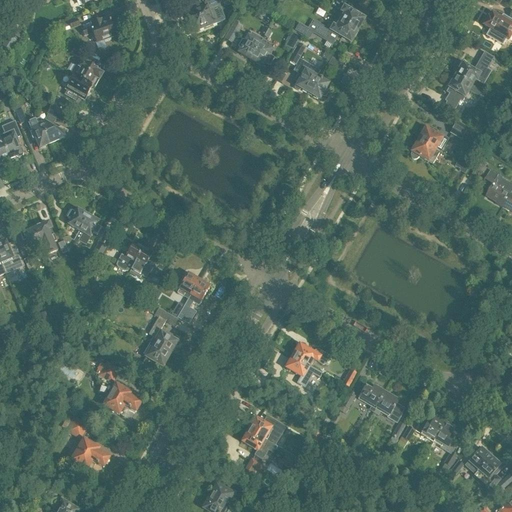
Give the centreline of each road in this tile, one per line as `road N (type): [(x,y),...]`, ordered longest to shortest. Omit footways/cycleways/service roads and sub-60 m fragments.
road 1 (residential): [(255,275),(119,511)]
road 2 (tertiary): [(139,511),(272,284)]
road 3 (residential): [(158,511),(287,291)]
road 4 (residential): [(331,151),(159,50)]
road 5 (residential): [(85,171),(255,275)]
road 6 (residential): [(287,291),(457,394)]
road 7 (residential): [(359,167),(456,0)]
road 8 (tertiary): [(344,158),(436,0)]
road 9 (residential): [(511,255),(359,167)]
road 10 (residential): [(418,0),(331,151)]
road 11 (residential): [(159,50),(85,171)]
road 12 (tertiary): [(337,172),(304,212),(277,276)]
road 13 (tertiary): [(277,276),(319,220),(337,172)]
